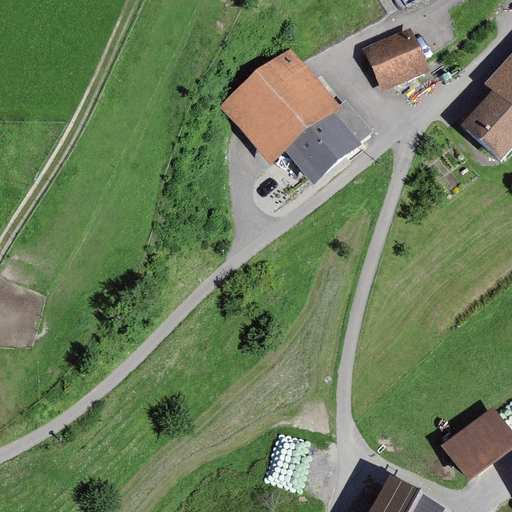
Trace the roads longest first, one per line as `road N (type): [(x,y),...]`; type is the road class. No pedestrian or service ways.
road 1 (residential): [(0,456),(93,400),(227,269),(425,120),(360,300),(345,411),(353,467),(337,511)]
road 2 (track): [(353,467),(475,511)]
